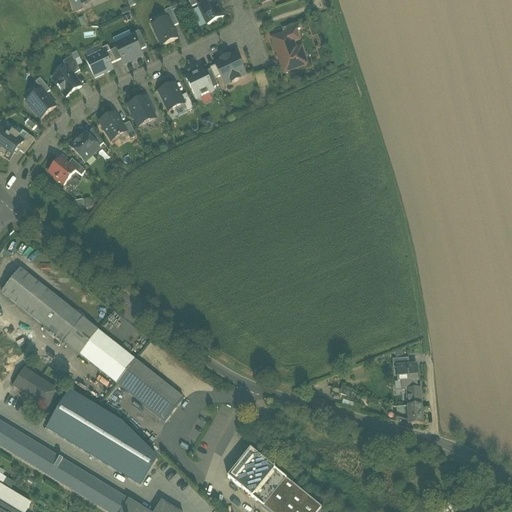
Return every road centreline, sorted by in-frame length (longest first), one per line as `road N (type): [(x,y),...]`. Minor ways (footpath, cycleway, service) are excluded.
road 1 (unclassified): [(436,443),(252,387),(200,357),(10,202)]
road 2 (track): [(331,0),(402,216),(427,340)]
road 3 (residential): [(10,202),(38,155),(90,108),(252,31)]
